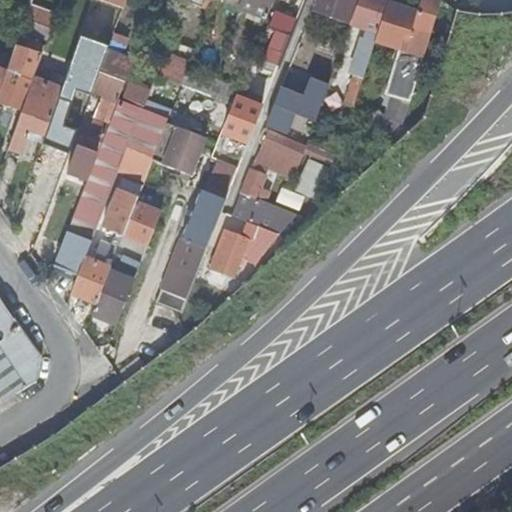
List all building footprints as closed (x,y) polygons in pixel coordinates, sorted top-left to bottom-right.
[(95,0),(124,10),(128,0),(95,0)] [(245,6),(230,0),(217,0),(218,1),(243,11),(245,6)] [(230,0),(245,6),(243,11),(268,21),(276,0),(230,0)] [(319,0),(314,14),(347,26),(356,0),(319,0)] [(345,106),(354,109),(361,90),(365,77),(372,55),(374,49),(388,5),(389,0),(360,0),(352,26),(366,30),(363,39),(361,39),(349,76),(353,78),(345,106)] [(443,1),(440,0),(422,0),(418,15),(413,29),(404,57),(413,60),(410,68),(420,72),(443,1)] [(30,10),(5,1),(2,11),(26,21),(30,10)] [(418,15),(388,5),(374,49),(397,56),(406,27),(413,29),(418,15)] [(57,17),(31,7),(30,10),(26,21),(53,30),(57,17)] [(276,14),(297,22),(299,18),(278,9),(276,14)] [(270,30),(272,30),(279,33),(277,38),(267,62),(280,67),(297,22),(276,14),(270,30)] [(23,31),(49,41),(53,30),(26,21),(23,31)] [(397,56),(387,84),(383,96),(389,98),(409,105),(420,72),(410,68),(413,60),(404,57),(413,29),(406,27),(397,56)] [(125,44),(113,39),(100,74),(125,84),(134,62),(120,57),(125,44)] [(344,48),(321,39),(317,51),(339,59),(344,48)] [(46,49),(20,40),(17,49),(8,74),(5,83),(31,92),(34,81),(46,49)] [(0,70),(8,74),(17,49),(7,46),(2,60),(0,59),(0,70)] [(179,67),(163,61),(156,79),(182,90),(189,73),(190,71),(179,67)] [(179,67),(190,71),(192,65),(182,61),(179,67)] [(8,74),(0,70),(0,98),(5,83),(8,74)] [(240,93),(189,73),(182,90),(207,99),(233,109),(240,93)] [(71,167),(90,174),(119,101),(125,84),(100,74),(93,94),(105,98),(99,112),(98,111),(90,130),(85,128),(78,147),(79,147),(71,167)] [(372,94),(376,80),(365,77),(361,90),(372,94)] [(287,112),(316,123),(330,86),(311,79),(304,97),(281,89),(266,128),(289,137),(293,125),(284,121),(287,112)] [(23,155),(29,139),(31,133),(46,138),(62,91),(34,81),(31,92),(10,150),(23,155)] [(409,105),(389,98),(382,118),(378,113),(360,124),(382,144),(403,124),(409,105)] [(53,271),(78,281),(86,259),(120,173),(128,151),(144,111),(119,101),(90,174),(53,271)] [(128,151),(154,161),(168,126),(172,114),(146,104),(144,111),(128,151)] [(177,173),(191,178),(205,141),(168,126),(154,161),(153,163),(162,167),(177,173)] [(307,149),(265,131),(259,145),(302,163),(307,149)] [(29,139),(43,144),(45,141),(46,138),(31,133),(29,139)] [(63,148),(45,141),(43,144),(34,170),(44,173),(48,163),(56,166),(63,148)] [(230,146),(220,143),(217,151),(226,155),(230,146)] [(254,162),(268,168),(296,179),(302,163),(259,145),(253,162),(254,162)] [(120,173),(145,183),(153,163),(154,161),(128,151),(120,173)] [(219,161),(218,164),(238,172),(239,169),(219,161)] [(265,230),(276,235),(296,218),(258,203),(262,191),(260,190),(268,168),(254,162),(240,200),(238,199),(230,217),(265,230)] [(157,304),(182,314),(200,267),(208,248),(221,214),(238,172),(218,164),(206,191),(202,189),(157,304)] [(189,183),(191,178),(177,173),(162,167),(160,171),(189,183)] [(28,204),(23,202),(15,224),(25,229),(29,217),(38,220),(51,184),(37,178),(28,204)] [(103,229),(118,235),(124,238),(137,205),(143,188),(123,180),(103,229)] [(161,215),(137,205),(124,238),(118,254),(114,262),(112,269),(97,307),(94,314),(118,323),(161,215)] [(260,244),(270,248),(273,246),(276,235),(265,230),(260,244)] [(228,232),(220,253),(212,272),(236,280),(238,275),(237,275),(247,249),(252,251),(257,238),(245,233),(243,238),(228,232)] [(109,260),(114,262),(118,254),(124,238),(118,235),(109,260)] [(220,253),(208,248),(200,267),(212,272),(220,253)] [(72,297),(97,307),(112,269),(86,259),(78,281),(72,297)] [(43,356),(0,295),(0,406),(41,379),(43,356)]
